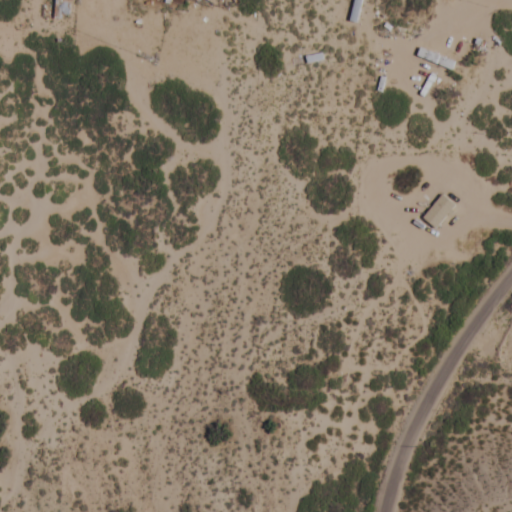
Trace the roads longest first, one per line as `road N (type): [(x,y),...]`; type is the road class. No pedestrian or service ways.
road 1 (residential): [(423,511),(458,397),(511,291)]
road 2 (residential): [(511,267),(363,234)]
